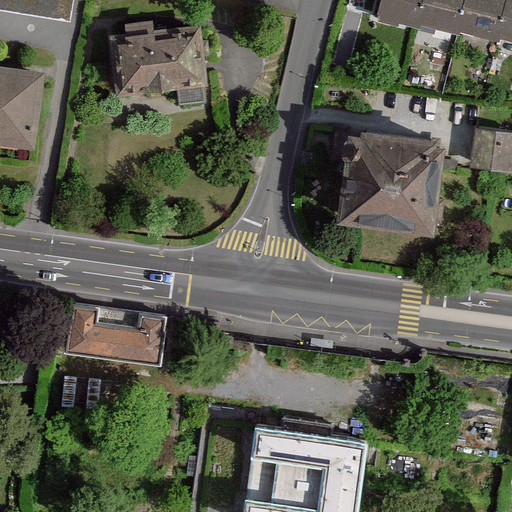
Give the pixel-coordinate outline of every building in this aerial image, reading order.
[(74,0),(0,0),(0,20),(70,32),(74,0)] [(511,0),(385,0),(383,21),(511,38),(511,0)] [(201,18),(109,29),(117,89),(209,78),(201,18)] [(46,67),(0,60),(0,137),(36,143),(46,67)] [(452,128),(362,119),(352,211),(442,220),(452,128)] [(511,128),(481,124),(476,168),(511,171),(511,128)] [(174,317),(82,300),(72,352),(165,369),(174,317)] [(367,511),(377,437),(264,424),(253,511),(367,511)]
